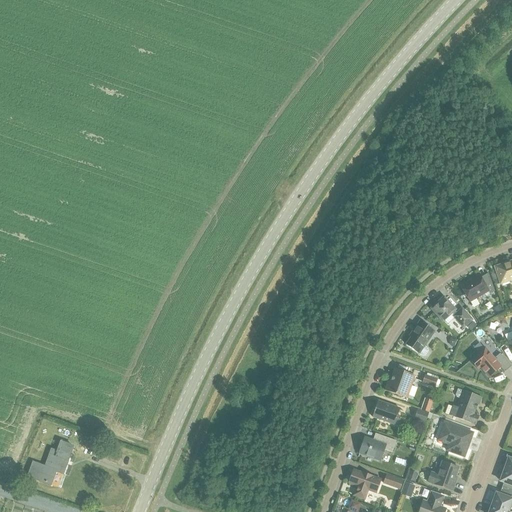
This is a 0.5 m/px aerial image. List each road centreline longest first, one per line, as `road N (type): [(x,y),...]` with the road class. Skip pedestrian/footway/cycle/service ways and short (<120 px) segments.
road 1 (tertiary): [(140,511),(211,348),(281,225),(353,119),(458,0)]
road 2 (residential): [(325,511),(400,325),(461,267),(511,248)]
road 3 (residential): [(470,511),(511,397)]
